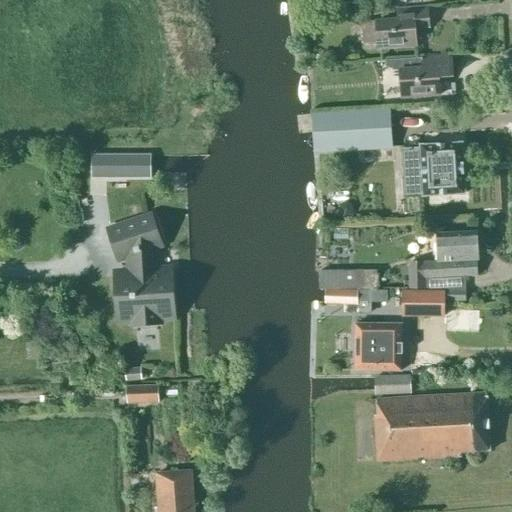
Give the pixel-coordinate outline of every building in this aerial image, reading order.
[(379,50),(416,46),(415,28),(429,27),(427,7),(397,10),(398,19),(360,23),(362,45),(378,43),(379,50)] [(402,99),(440,95),(438,77),(452,76),(451,56),(421,59),(421,68),(400,70),(402,99)] [(356,112),(312,113),(313,148),(357,147),(356,112)] [(464,194),(462,144),(420,146),(420,149),(404,150),(406,194),(423,194),(423,196),(464,194)] [(151,179),(151,154),(91,154),(91,179),(151,179)] [(161,245),(152,217),(108,231),(118,259),(133,254),(135,277),(116,278),(119,316),(136,315),(136,325),(156,324),(156,314),(173,313),(170,275),(152,276),(150,249),(161,245)] [(408,263),(410,289),(412,289),(425,289),(425,278),(477,276),(476,260),(478,260),(476,232),(436,234),(438,261),(408,263)] [(319,272),(319,289),(376,288),(375,271),(319,272)] [(358,291),(325,289),(325,304),(357,305),(358,291)] [(444,317),(444,300),(444,291),(402,291),(402,317),(444,317)] [(448,301),(466,301),(466,291),(448,291),(448,301)] [(393,354),(393,324),(354,324),(354,371),(403,371),(402,354),(393,354)] [(411,376),(374,377),(374,378),(375,390),(375,395),(411,394),(411,376)] [(160,404),(159,385),(132,386),(133,404),(160,404)] [(489,451),(486,393),(376,399),(377,415),(375,416),(377,462),(461,457),(461,452),(489,451)] [(193,511),(191,471),(156,474),(158,511),(193,511)]
